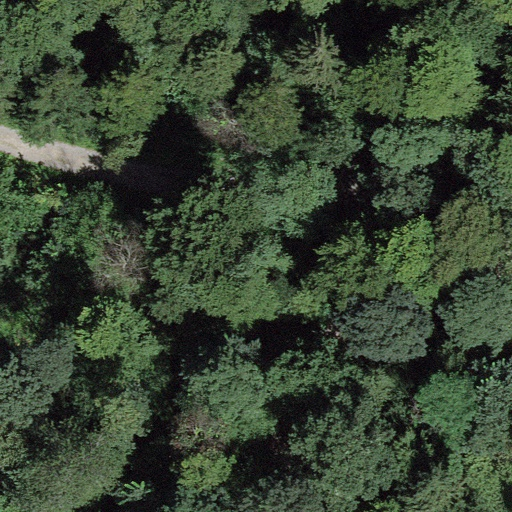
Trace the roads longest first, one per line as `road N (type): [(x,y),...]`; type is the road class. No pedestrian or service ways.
road 1 (track): [(511,135),(330,190),(152,175),(0,124)]
road 2 (track): [(307,511),(289,464),(289,395),(315,350),(511,274)]
